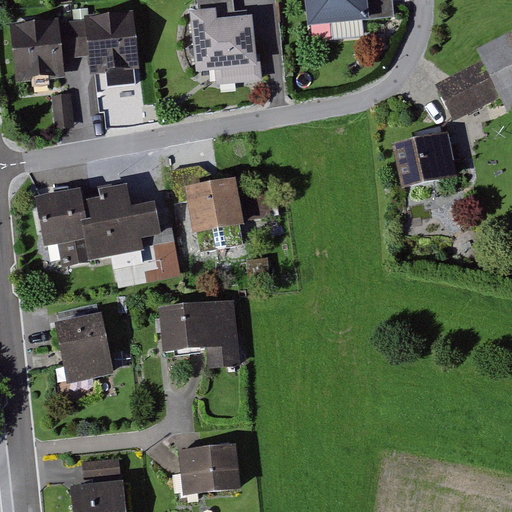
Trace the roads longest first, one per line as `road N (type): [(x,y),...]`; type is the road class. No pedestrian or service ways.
road 1 (residential): [(0,165),(360,107),(391,87),(416,53),(426,0)]
road 2 (residential): [(27,511),(0,259)]
